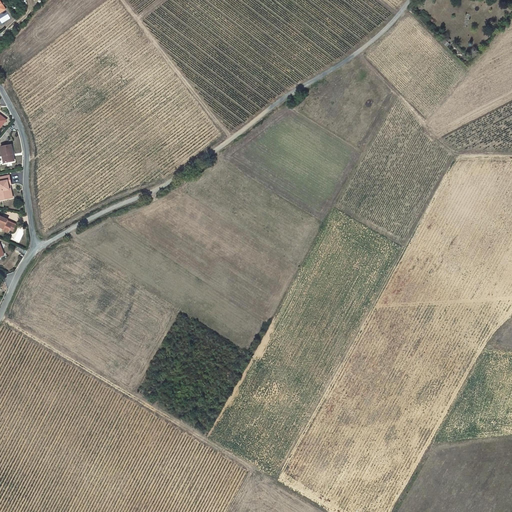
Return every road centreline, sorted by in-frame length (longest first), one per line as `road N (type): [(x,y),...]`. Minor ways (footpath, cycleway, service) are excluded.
road 1 (unclassified): [(413,0),(357,52),(176,177),(35,246)]
road 2 (track): [(1,314),(221,448)]
road 3 (track): [(357,52),(458,151),(511,152)]
road 4 (track): [(160,0),(137,17),(230,138)]
road 5 (residential): [(0,87),(23,130),(35,246)]
